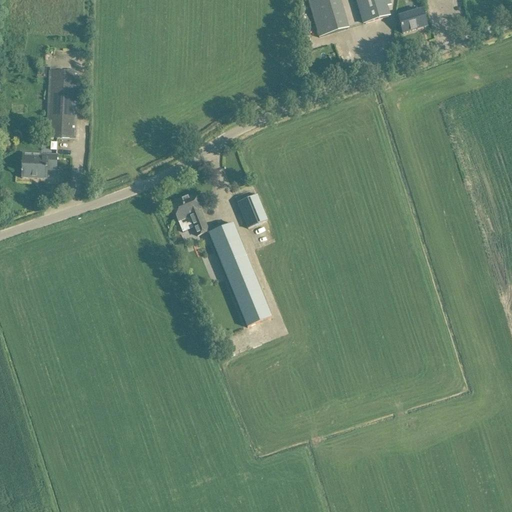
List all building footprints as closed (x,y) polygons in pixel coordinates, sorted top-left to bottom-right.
[(307,0),(319,39),(348,30),(339,0),(307,0)] [(357,0),(365,25),(388,18),(385,8),(389,7),(386,0),(357,0)] [(398,18),(403,35),(427,27),(422,11),(398,18)] [(47,139),(75,141),(79,74),(51,72),(47,139)] [(23,155),(22,171),(21,171),(21,173),(22,173),(22,179),(47,180),(47,171),(56,171),(57,156),(47,156),(23,155)] [(189,216),(194,228),(203,224),(198,212),(201,211),(194,194),(171,204),(178,221),(189,216)] [(267,222),(257,196),(237,204),(248,230),(267,222)] [(205,223),(203,224),(194,228),(197,237),(209,233),(205,223)] [(271,319),(233,226),(209,235),(247,329),(271,319)]
